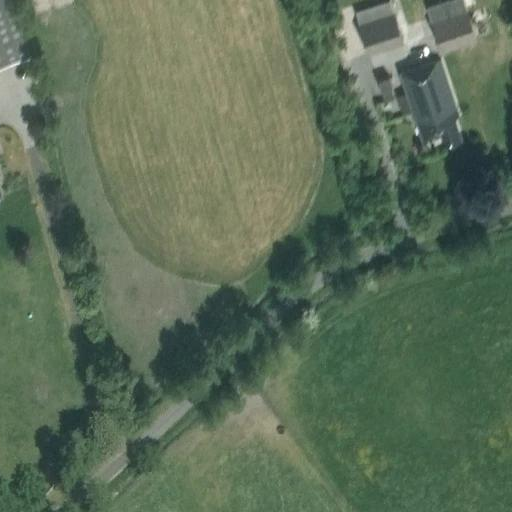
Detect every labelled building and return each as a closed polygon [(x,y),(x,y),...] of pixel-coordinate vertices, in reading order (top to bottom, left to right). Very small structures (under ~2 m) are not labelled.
[(469,0),(447,0),(427,7),(442,52),(478,40),(467,9),(472,8),(469,0)] [(371,21),(379,48),(403,41),(394,14),(371,21)] [(0,65),(9,63),(0,32),(0,65)] [(423,140),(438,135),(441,134),(444,145),(463,139),(455,117),(459,115),(440,58),(400,72),(423,140)] [(390,86),(375,91),(379,101),(394,95),(390,86)]
